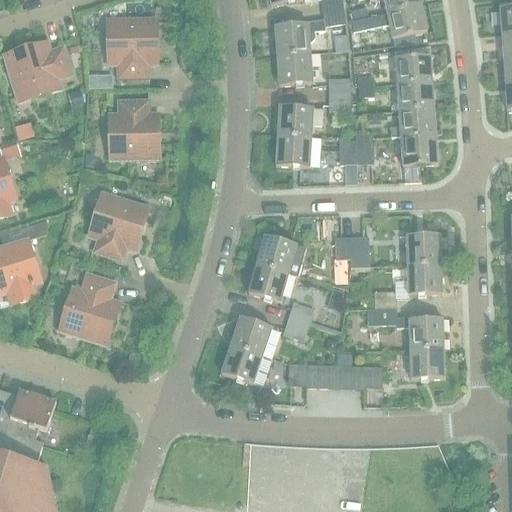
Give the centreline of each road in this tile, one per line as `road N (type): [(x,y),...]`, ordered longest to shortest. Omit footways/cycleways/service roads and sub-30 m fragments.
road 1 (residential): [(167,407),(284,428),(481,422)]
road 2 (residential): [(474,197),(231,201)]
road 3 (residential): [(481,422),(474,197)]
road 4 (residential): [(167,407),(231,201)]
road 5 (residential): [(231,201),(238,90),(229,0)]
road 6 (residential): [(167,407),(0,355)]
road 7 (residential): [(476,152),(457,0)]
